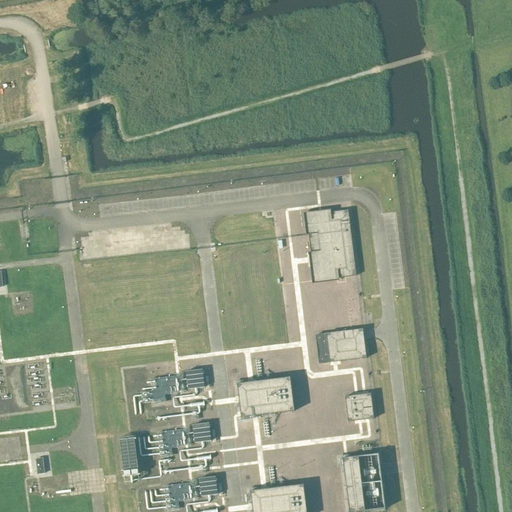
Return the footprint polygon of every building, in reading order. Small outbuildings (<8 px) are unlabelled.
[(356,276),(348,211),(330,213),(330,209),(303,213),(306,235),(308,234),(311,252),(308,252),(312,284),(339,280),(338,278),(356,276)] [(315,335),(318,364),(366,358),(362,329),(315,335)] [(185,372),(188,389),(204,388),(202,370),(185,372)] [(237,384),(241,418),(293,411),(289,378),(237,384)] [(344,397),(348,422),(374,419),(370,394),(344,397)] [(192,425),(194,443),(210,441),(208,423),(192,425)] [(35,458),(37,473),(44,472),(42,457),(35,458)] [(342,459),(348,511),(357,511),(364,511),(357,457),(342,459)] [(199,479),(201,497),(217,495),(215,477),(199,479)] [(250,492),(252,511),(305,511),(302,485),(250,492)]
